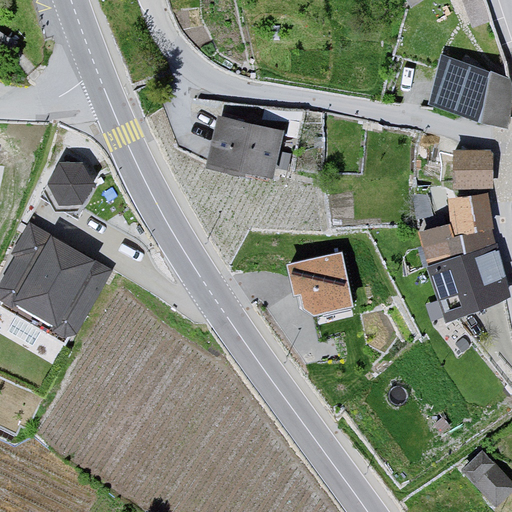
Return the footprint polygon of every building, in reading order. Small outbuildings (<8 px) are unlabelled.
[(407,0),(411,6),(420,0),(463,0),(474,27),(491,20),(483,0),(407,0)] [(509,79),(442,55),(432,102),(480,121),(507,126),(511,89),(509,79)] [(220,116),(210,161),(271,175),(282,129),(220,116)] [(498,153),(457,151),(455,187),(496,189),(498,153)] [(89,180),(79,165),(59,164),(51,180),(61,198),(80,197),(89,180)] [(453,222),(422,231),(429,262),(449,315),(509,294),(493,243),(491,225),(485,193),(450,198),(453,222)] [(107,270),(35,229),(0,290),(73,331),(107,270)] [(342,251),(288,261),(294,292),(301,290),(304,306),(316,309),(352,302),(342,251)] [(467,473),(499,510),(511,498),(511,490),(484,458),(467,473)]
